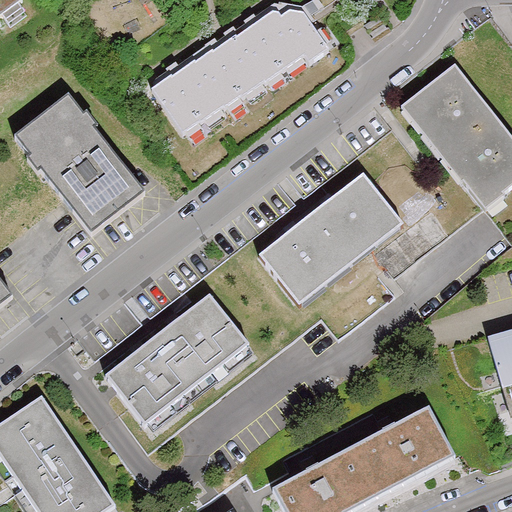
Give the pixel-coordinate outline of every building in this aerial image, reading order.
[(13,0),(0,0),(0,22),(20,9),(13,0)] [(149,82),(181,131),(302,53),(308,63),(324,52),(297,11),(285,8),(273,15),(267,6),(149,82)] [(398,106),(486,216),(511,195),(511,142),(449,64),(398,106)] [(66,203),(93,237),(143,198),(59,90),(9,128),(66,203)] [(253,250),(301,304),(400,228),(354,171),(303,211),(253,250)] [(99,370),(146,430),(247,354),(203,293),(99,370)] [(511,353),(493,360),(511,416),(511,353)] [(0,417),(0,464),(32,511),(109,511),(111,511),(33,395),(0,417)] [(267,480),(281,511),(358,511),(453,464),(424,407),(267,480)]
